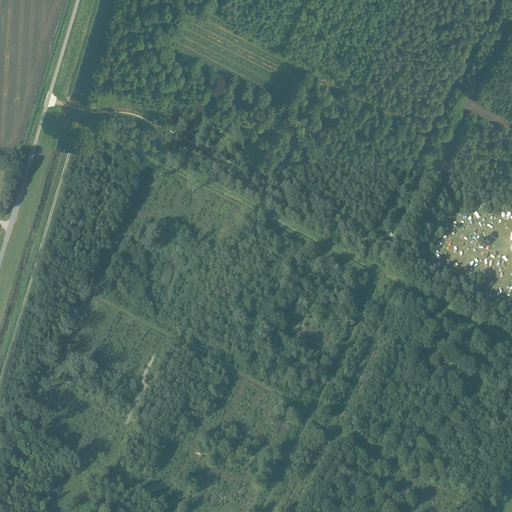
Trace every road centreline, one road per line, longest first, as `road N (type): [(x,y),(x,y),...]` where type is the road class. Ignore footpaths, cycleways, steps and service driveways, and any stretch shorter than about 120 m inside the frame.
road 1 (track): [(511,345),(77,123)]
road 2 (track): [(79,116),(511,336)]
road 3 (track): [(0,380),(114,0)]
road 4 (track): [(34,266),(311,411)]
road 5 (track): [(163,0),(427,134)]
road 6 (unclassified): [(0,260),(77,0)]
road 7 (track): [(259,511),(383,270)]
road 8 (track): [(194,511),(0,412)]
road 9 (track): [(307,418),(487,511)]
road 10 (track): [(0,421),(178,511)]
road 11 (track): [(186,11),(168,46),(284,106)]
road 12 (track): [(81,109),(98,107),(130,0)]
